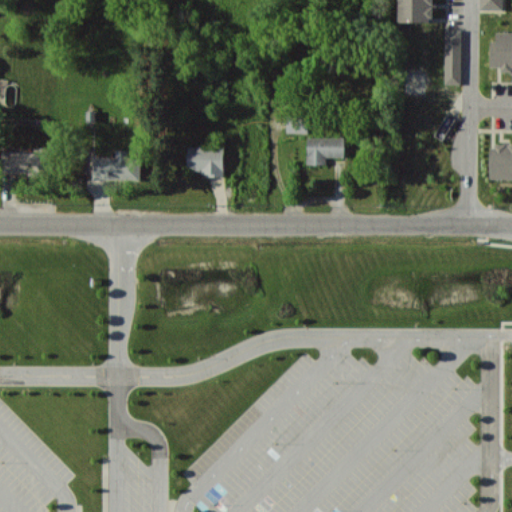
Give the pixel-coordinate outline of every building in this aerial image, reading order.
[(399,0),(399,21),(434,22),(434,0),(399,0)] [(503,0),(480,0),(480,9),(503,10),(503,0)] [(461,84),(462,29),(446,29),(445,83),(461,84)] [(511,32),(498,32),(498,40),(492,40),(492,67),(502,67),(502,71),(511,71),(511,32)] [(309,120),(288,120),(288,132),(309,133),(309,120)] [(346,137),(308,137),(308,164),(327,164),(327,157),(346,157),(346,137)] [(491,178),(511,178),(511,144),(505,144),(505,145),(492,144),(491,178)] [(189,146),(188,173),(225,174),(225,147),(189,146)] [(94,180),(140,180),(140,153),(132,153),(132,150),(117,150),(117,157),(94,156),(94,180)] [(5,151),(5,172),(47,173),(48,152),(5,151)]
